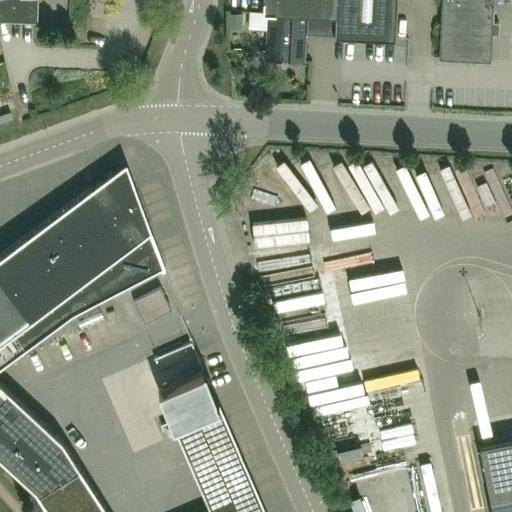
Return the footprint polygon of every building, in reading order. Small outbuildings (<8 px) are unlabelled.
[(0,0),(0,16),(38,18),(38,0),(0,0)] [(269,10),(308,12),(322,13),(335,13),(334,34),(393,37),(394,0),(264,0),(264,9),(269,10)] [(499,21),(493,21),(494,0),(441,0),(439,57),(492,59),(493,35),(498,35),(499,21)] [(306,60),(307,32),(308,12),(269,10),(266,58),(306,60)] [(369,41),(368,66),(403,67),(404,42),(369,41)] [(355,211),(366,207),(346,155),(334,160),(355,211)] [(126,160),(0,252),(0,455),(35,487),(49,511),(108,511),(61,437),(0,380),(0,365),(72,313),(165,265),(126,160)] [(328,271),(273,272),(274,287),(329,285),(328,271)] [(405,274),(349,282),(371,430),(362,431),(364,448),(418,440),(415,421),(427,419),(405,274)] [(134,300),(145,320),(171,307),(160,286),(134,300)] [(204,369),(157,389),(173,426),(220,406),(204,369)] [(511,511),(511,437),(479,445),(492,511),(511,511)] [(411,488),(419,479),(410,470),(401,480),(411,488)]
